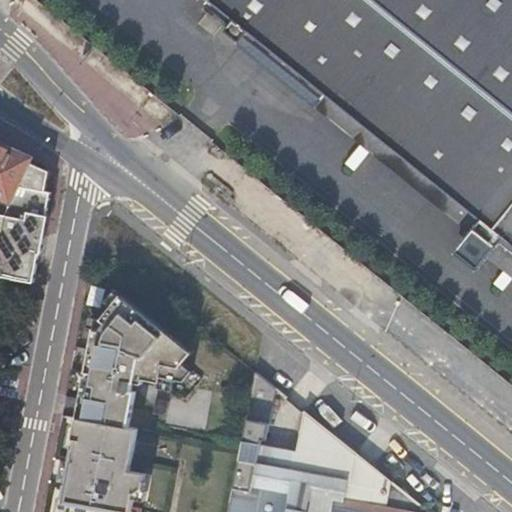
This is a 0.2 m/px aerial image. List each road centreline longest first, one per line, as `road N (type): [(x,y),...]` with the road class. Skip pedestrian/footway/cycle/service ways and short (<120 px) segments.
road 1 (secondary): [(511,479),(149,186)]
road 2 (residential): [(24,511),(89,161)]
road 3 (secondary): [(149,186),(0,40)]
